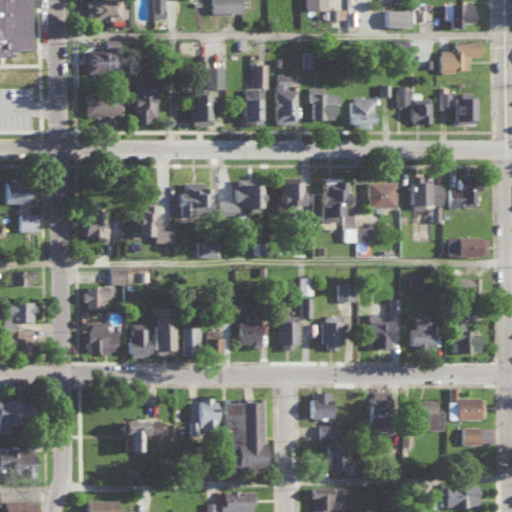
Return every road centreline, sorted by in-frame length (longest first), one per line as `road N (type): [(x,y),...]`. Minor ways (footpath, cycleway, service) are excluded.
road 1 (residential): [(511,149),(0,147)]
road 2 (residential): [(511,375),(63,375)]
road 3 (tertiary): [(63,375),(58,147),(65,0)]
road 4 (residential): [(511,329),(503,259),(499,0)]
road 5 (residential): [(284,511),(284,374)]
road 6 (tertiary): [(62,511),(63,375)]
